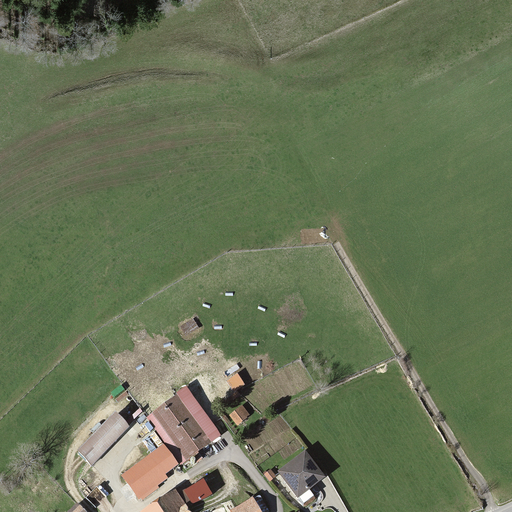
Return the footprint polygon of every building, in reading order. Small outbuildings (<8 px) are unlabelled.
[(237,375),(228,381),(234,390),(243,385),(237,375)] [(186,389),(147,418),(181,463),(220,435),(186,389)] [(242,407),(232,415),(238,423),(248,415),(242,407)] [(115,413),(78,451),(91,464),(128,426),(115,413)] [(164,445),(121,475),(140,501),(158,488),(156,485),(167,478),(163,474),(177,464),(164,445)] [(305,452),(280,471),(299,496),(324,476),(305,452)] [(177,494),(187,508),(211,494),(206,484),(218,477),(212,467),(199,476),(201,480),(177,494)] [(189,511),(187,508),(177,494),(176,491),(143,511),(189,511)] [(252,497),(230,510),(231,511),(267,511),(268,511),(259,496),(253,499),(252,497)]
